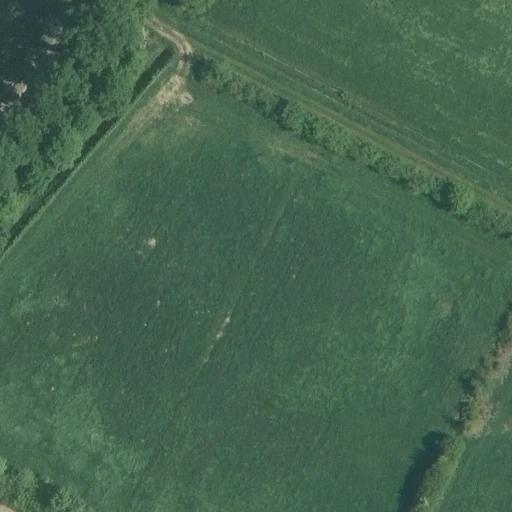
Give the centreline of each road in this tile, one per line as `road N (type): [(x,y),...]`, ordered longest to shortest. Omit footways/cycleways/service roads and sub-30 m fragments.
road 1 (track): [(511,204),(116,0)]
road 2 (unclassified): [(0,132),(113,0)]
